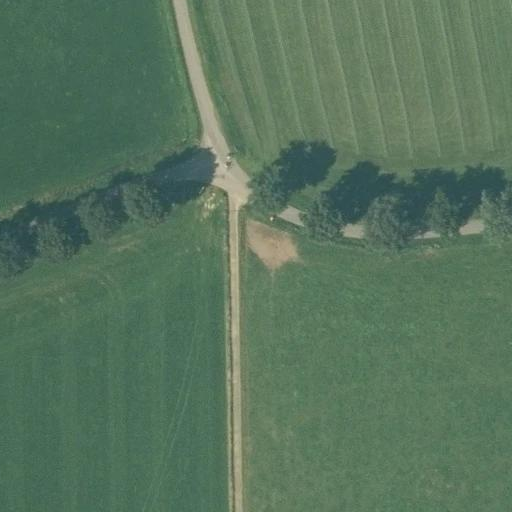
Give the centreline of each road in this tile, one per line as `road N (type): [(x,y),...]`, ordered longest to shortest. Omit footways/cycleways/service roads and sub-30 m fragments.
road 1 (unclassified): [(511,224),(390,237),(315,225),(258,200),(221,158)]
road 2 (unclassified): [(221,158),(0,241)]
road 3 (unclassified): [(221,158),(179,0)]
